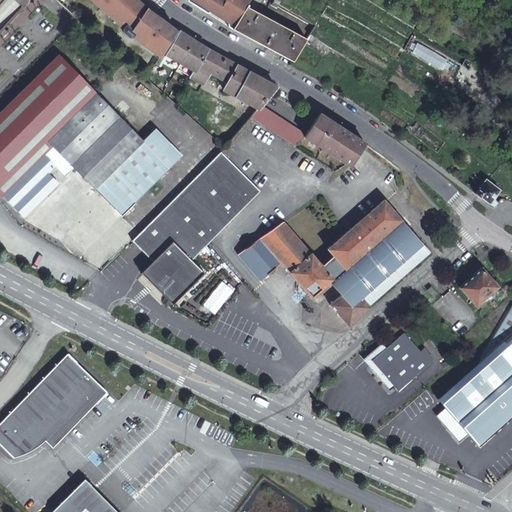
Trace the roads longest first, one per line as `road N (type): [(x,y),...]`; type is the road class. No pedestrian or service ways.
road 1 (tertiary): [(155,0),(348,118),(482,225)]
road 2 (residential): [(482,225),(280,410)]
road 3 (secondary): [(511,511),(280,410)]
road 4 (secondary): [(280,410),(60,299)]
road 5 (secondary): [(52,314),(271,425)]
road 6 (secondary): [(271,425),(461,511)]
